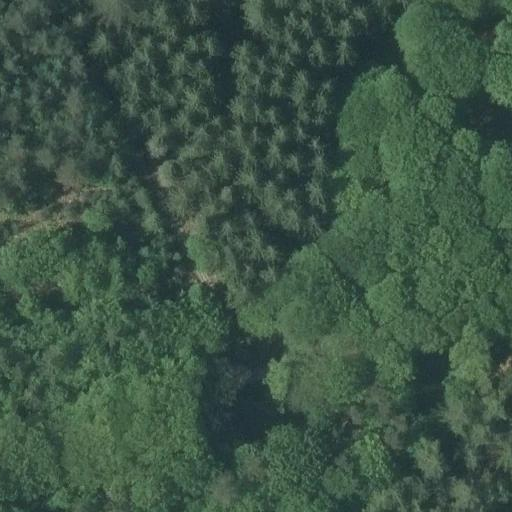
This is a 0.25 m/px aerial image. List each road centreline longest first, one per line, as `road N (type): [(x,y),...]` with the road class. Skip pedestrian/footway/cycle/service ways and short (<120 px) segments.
road 1 (track): [(0,453),(259,374),(511,310)]
road 2 (track): [(259,374),(335,511)]
